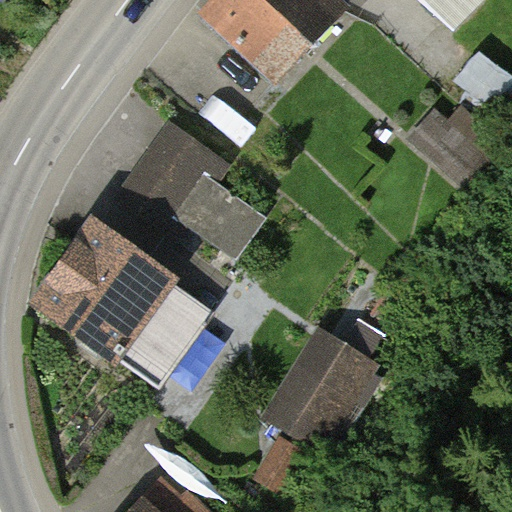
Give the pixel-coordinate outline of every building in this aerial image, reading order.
[(347,20),(326,0),(218,0),(200,20),(276,93),(347,20)] [(423,0),(456,36),(495,0),(423,0)] [(174,134),(122,212),(178,250),(191,232),(236,262),(259,227),(211,195),(228,170),(174,134)] [(213,314),(96,232),(39,314),(156,395),(213,314)] [(277,416),(339,455),(386,383),(323,343),(277,416)]
